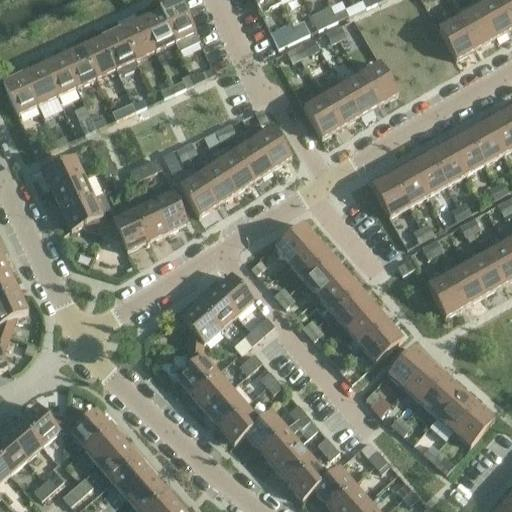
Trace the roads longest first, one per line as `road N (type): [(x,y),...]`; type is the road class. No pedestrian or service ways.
road 1 (residential): [(85,344),(324,184)]
road 2 (residential): [(262,511),(85,344)]
road 3 (residential): [(324,184),(260,78),(238,60),(213,0)]
road 4 (residential): [(324,184),(511,77)]
road 5 (residential): [(85,344),(0,172)]
